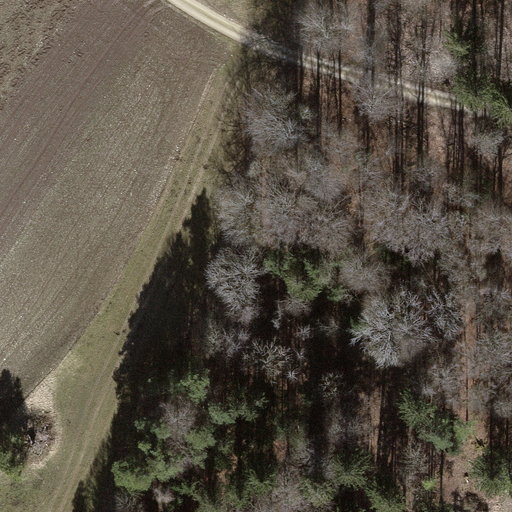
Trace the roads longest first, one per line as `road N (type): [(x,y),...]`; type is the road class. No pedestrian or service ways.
road 1 (track): [(183,0),(299,60),(395,87)]
road 2 (track): [(395,87),(511,177)]
road 3 (track): [(395,87),(511,114)]
